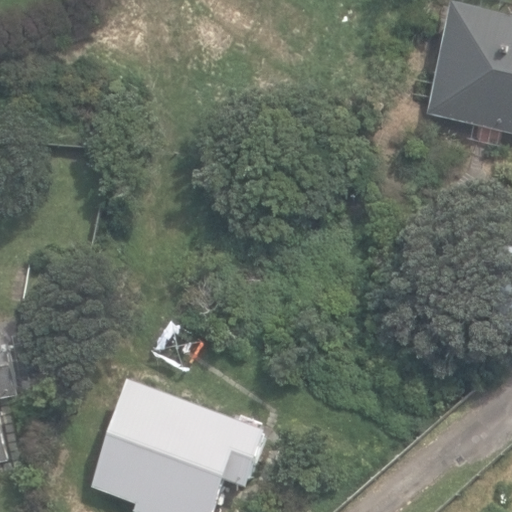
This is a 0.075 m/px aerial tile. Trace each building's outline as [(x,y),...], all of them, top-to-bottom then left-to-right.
[(431,113),(511,132),(511,14),(458,1),(431,113)] [(231,106),(249,75),(227,63),(210,94),(231,106)] [(492,332),(511,334),(511,243),(503,242),(492,332)] [(0,337),(0,461),(9,460),(0,412),(0,399),(21,395),(10,336),(0,337)] [(275,429),(138,377),(96,487),(141,504),(139,511),(141,511),(218,511),(231,479),(253,487),(275,429)]
